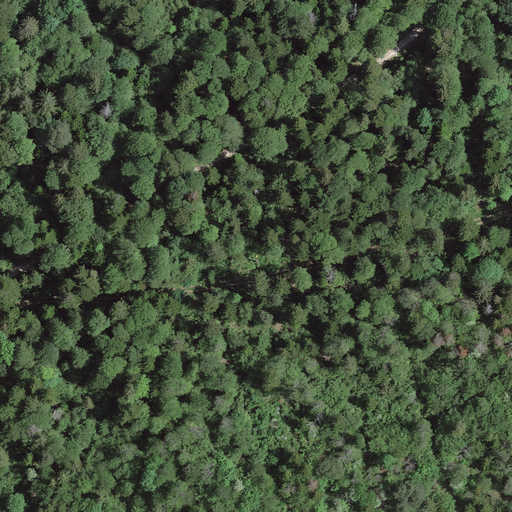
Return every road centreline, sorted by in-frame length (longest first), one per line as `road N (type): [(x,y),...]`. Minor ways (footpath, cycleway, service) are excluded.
road 1 (track): [(0,283),(380,63),(440,0)]
road 2 (track): [(511,214),(213,287),(32,303),(0,315)]
